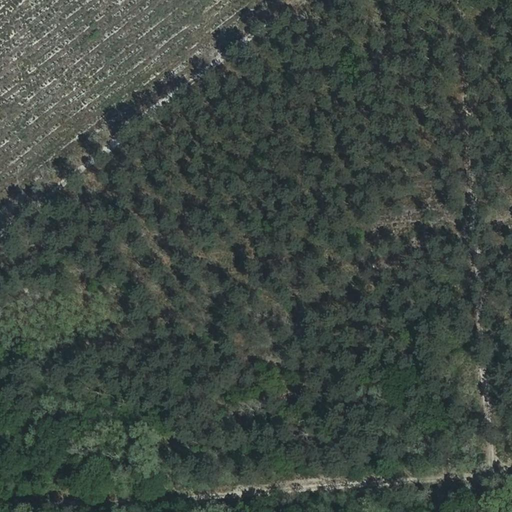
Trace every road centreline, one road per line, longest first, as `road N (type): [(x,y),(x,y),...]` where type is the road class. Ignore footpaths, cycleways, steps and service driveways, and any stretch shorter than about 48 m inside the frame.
road 1 (track): [(511,471),(0,509)]
road 2 (track): [(461,0),(492,472)]
road 3 (track): [(300,0),(0,235)]
